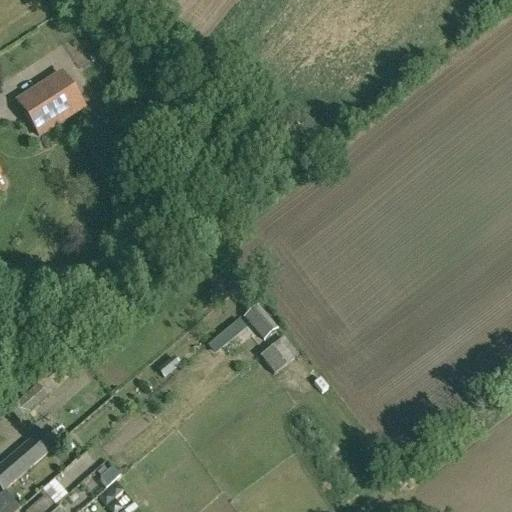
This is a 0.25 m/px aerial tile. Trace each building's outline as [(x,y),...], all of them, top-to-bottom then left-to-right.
[(83,109),(61,75),(17,104),(38,138),(83,109)] [(244,317),(257,334),(270,324),(255,307),(244,317)] [(245,328),(238,321),(211,345),(207,349),(213,357),(218,352),(245,328)] [(271,323),(270,324),(257,334),(264,343),(278,332),(271,323)] [(274,376),(297,357),(283,339),(260,359),(274,376)] [(173,360),(157,373),(164,381),(179,368),(173,360)] [(29,415),(28,412),(67,379),(59,370),(39,387),(10,411),(20,423),(29,415)] [(44,432),(43,430),(34,430),(29,434),(47,455),(59,445),(47,430),(44,432)] [(0,467),(0,491),(1,493),(30,470),(17,454),(0,467)] [(111,488),(124,477),(116,469),(104,480),(111,488)] [(49,511),(55,508),(54,507),(45,497),(28,511),(49,511)]
